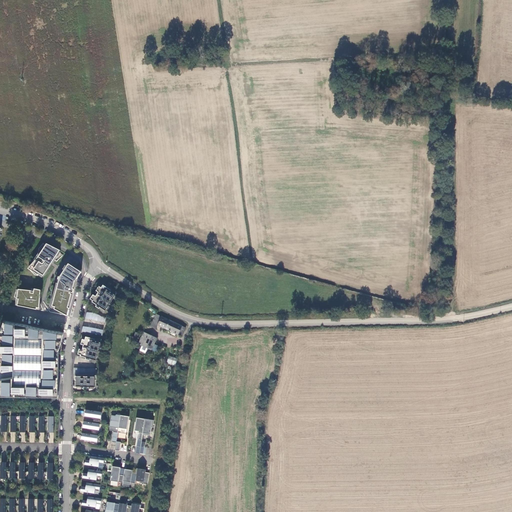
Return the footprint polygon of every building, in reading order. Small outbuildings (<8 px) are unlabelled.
[(60,250),(47,243),(38,256),(28,268),(38,274),(39,272),(43,275),(47,270),(51,264),(53,262),(52,262),(54,259),(54,260),(57,256),(56,255),(60,250)] [(75,267),(69,263),(67,265),(64,270),(60,276),(52,305),(55,306),(54,308),(67,315),(69,308),(68,307),(71,293),(70,293),(70,292),(73,292),(74,289),(72,288),(73,287),(73,284),(77,277),(79,274),(81,271),(75,267)] [(60,276),(58,276),(50,306),(54,308),(55,306),(52,305),(60,276)] [(115,295),(102,286),(97,294),(92,301),(105,310),(115,295)] [(31,290),(18,289),(17,298),(19,298),(17,305),(36,309),(37,307),(39,307),(40,301),(40,290),(34,288),(33,293),(30,292),(31,290)] [(83,325),(103,330),(106,316),(86,312),(85,320),(83,325)] [(161,317),(157,326),(182,337),(186,328),(161,317)] [(0,370),(16,367),(16,332),(18,332),(18,337),(46,337),(46,339),(41,340),(41,385),(38,385),(38,382),(15,382),(15,375),(0,378),(0,391),(0,392),(56,393),(57,349),(61,331),(14,322),(5,320),(1,334),(0,370)] [(0,391),(0,378),(0,377),(0,394),(58,395),(59,349),(63,332),(61,331),(57,349),(56,393),(0,392),(0,391)] [(16,367),(15,375),(15,382),(38,382),(38,385),(41,385),(41,340),(46,339),(46,337),(18,337),(18,332),(16,332),(16,367)] [(145,354),(148,348),(155,352),(158,345),(155,344),(157,338),(143,332),(138,343),(141,345),(139,351),(145,354)] [(101,342),(85,338),(83,347),(80,356),(96,360),(101,342)] [(177,359),(170,357),(168,363),(175,366),(177,359)] [(95,376),(76,376),(76,381),(76,386),(95,387),(95,376)] [(102,412),(86,409),(85,412),(85,415),(101,418),(102,412)] [(115,415),(112,414),(109,430),(113,430),(113,431),(112,441),(116,442),(116,441),(118,432),(120,415),(117,414),(115,415)] [(129,416),(120,415),(118,432),(126,433),(129,416)] [(143,434),(145,418),(136,417),(134,430),(138,431),(138,432),(139,432),(138,439),(137,438),(136,446),(141,446),(141,441),(143,434)] [(154,420),(145,418),(143,434),(150,435),(151,427),(152,427),(154,420)] [(100,423),(84,421),(83,424),(83,427),(99,430),(100,423)] [(98,435),(82,432),(81,436),(81,439),(97,441),(98,435)] [(85,461),(85,464),(98,466),(99,462),(104,463),(104,458),(90,455),(90,460),(85,459),(85,461)] [(110,480),(123,482),(125,468),(120,468),(121,467),(118,466),(118,465),(113,464),(110,480)] [(125,468),(123,482),(122,485),(130,486),(131,482),(135,483),(136,480),(137,473),(132,472),(133,470),(125,468)] [(145,469),(137,468),(137,473),(136,480),(141,481),(142,483),(148,483),(149,472),(145,471),(145,469)] [(83,475),(83,477),(96,480),(97,475),(102,476),(102,471),(88,469),(88,473),(83,473),(83,475)] [(81,488),(80,491),(94,493),(95,489),(99,489),(100,484),(86,482),(86,487),(81,486),(81,488)] [(82,502),(82,505),(96,507),(96,502),(101,503),(102,498),(88,496),(87,500),(83,500),(82,502)] [(115,502),(107,501),(105,511),(117,511),(119,504),(115,503),(115,502)] [(140,507),(141,504),(132,503),(131,506),(130,511),(143,511),(144,508),(140,507)]
